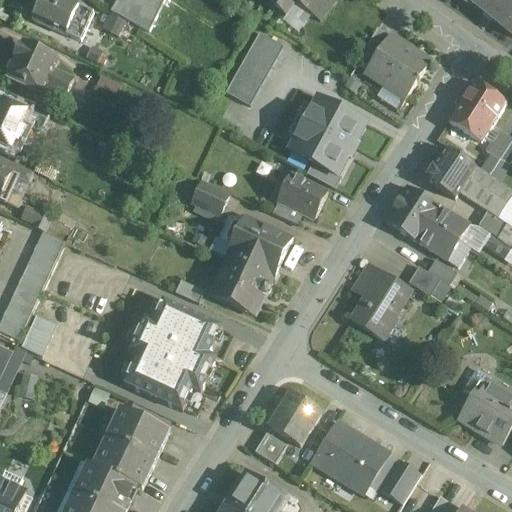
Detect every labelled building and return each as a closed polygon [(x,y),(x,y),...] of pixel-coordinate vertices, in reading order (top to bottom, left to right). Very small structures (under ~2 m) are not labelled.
[(79,10),(57,0),(43,0),(33,23),(81,44),(89,25),(75,19),(79,10)] [(275,0),(270,6),(286,18),(296,5),(320,25),(336,4),(331,0),(275,0)] [(511,0),(474,0),(470,4),(511,38),(511,0)] [(145,15),(120,1),(112,14),(138,28),(145,15)] [(281,20),(270,12),(265,21),(275,28),(281,20)] [(376,34),(363,57),(374,64),(388,43),(376,34)] [(260,36),(227,97),(251,110),(284,49),(260,36)] [(374,64),(366,76),(406,103),(431,66),(391,39),(388,43),(374,64)] [(59,64),(23,47),(6,83),(19,89),(39,98),(42,100),(46,91),(66,101),(74,82),(54,74),(59,64)] [(121,87),(101,79),(97,89),(117,97),(121,87)] [(475,85),(449,126),(481,146),(507,106),(475,85)] [(39,98),(19,89),(15,98),(34,107),(39,98)] [(34,107),(15,98),(11,107),(29,116),(40,121),(44,112),(34,107)] [(373,126),(318,99),(289,157),(311,168),(341,183),(344,184),(373,126)] [(11,107),(4,104),(0,112),(0,148),(12,154),(16,146),(31,153),(38,138),(22,131),(29,116),(11,107)] [(511,142),(500,135),(486,156),(499,164),(511,145),(511,142)] [(510,170),(511,166),(511,152),(503,166),(510,170)] [(476,171),(448,153),(437,170),(435,169),(426,183),(455,202),(460,196),(476,171)] [(32,179),(0,163),(0,203),(6,206),(18,181),(29,186),(32,179)] [(307,178),(337,192),(341,183),(311,168),(307,178)] [(511,198),(511,194),(476,171),(460,196),(488,215),(491,217),(498,206),(505,210),(511,198)] [(328,196),(291,179),(278,206),(279,207),(303,218),(315,224),(328,196)] [(191,209),(222,223),(231,204),(200,190),(191,209)] [(470,229),(408,191),(397,208),(431,230),(433,227),(447,236),(460,245),(461,245),(470,229)] [(303,218),(279,207),(273,218),(298,229),(303,218)] [(431,230),(397,208),(386,225),(447,265),(460,245),(447,236),(433,227),(431,230)] [(491,217),(488,215),(479,229),(511,251),(511,231),(506,228),(507,227),(491,217)] [(227,265),(271,285),(292,242),(248,222),(227,265)] [(43,235),(0,326),(0,334),(18,343),(32,316),(57,262),(65,245),(43,235)] [(511,254),(491,240),(484,250),(504,264),(511,254)] [(463,281),(436,263),(427,276),(440,284),(449,290),(451,291),(454,293),(463,281)] [(271,285),(227,265),(211,299),(255,319),(271,285)] [(412,295),(368,268),(356,287),(370,296),(352,325),(380,342),(392,323),(394,324),(412,295)] [(427,276),(419,270),(409,286),(430,300),(440,284),(427,276)] [(205,295),(181,284),(175,296),(199,307),(205,295)] [(440,284),(430,300),(440,307),(451,291),(449,290),(440,284)] [(222,331),(164,304),(154,325),(146,321),(129,356),(138,360),(138,359),(152,366),(156,356),(171,363),(175,355),(190,362),(195,353),(209,359),(209,358),(222,331)] [(45,358),(56,324),(35,317),(23,350),(45,358)] [(0,382),(13,356),(0,349),(0,382)] [(152,366),(138,359),(138,360),(125,387),(183,414),(193,393),(201,397),(218,362),(209,358),(209,359),(195,353),(190,362),(175,355),(171,363),(156,356),(152,366)] [(33,400),(38,380),(25,376),(20,396),(33,400)] [(511,432),(511,399),(488,385),(478,401),(474,398),(459,423),(477,434),(478,433),(502,448),(511,432)] [(322,417),(291,398),(270,432),(301,450),(322,417)] [(170,435),(123,413),(96,470),(95,471),(137,490),(137,491),(142,493),(170,435)] [(336,426),(337,426),(324,446),(334,452),(347,432),(337,425),(336,426)] [(391,459),(347,432),(334,452),(324,446),(312,465),(311,466),(366,499),(366,498),(390,459),(390,460),(391,459)] [(287,449),(267,437),(255,456),(275,468),(287,449)] [(422,479),(398,464),(379,494),(403,509),(422,479)] [(137,490),(95,471),(96,470),(90,468),(69,511),(126,511),(137,491),(137,490)] [(0,481),(0,511),(19,511),(26,498),(17,494),(23,482),(4,473),(0,481)] [(278,511),(285,502),(248,478),(226,511),(278,511)] [(459,511),(440,500),(432,511),(459,511)]
